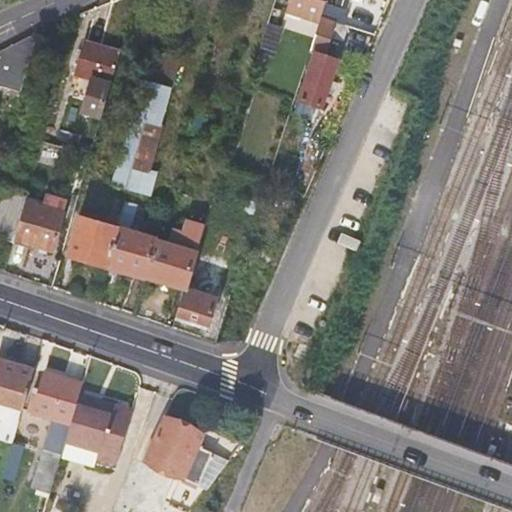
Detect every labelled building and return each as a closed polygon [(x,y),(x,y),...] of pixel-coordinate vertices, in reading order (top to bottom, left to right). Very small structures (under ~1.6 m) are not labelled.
[(327,0),(290,0),(288,10),(321,20),(322,16),(327,0)] [(345,24),(322,16),(321,20),(311,50),(316,53),(300,101),(321,107),(338,60),(323,55),(329,34),(341,38),(345,24)] [(0,50),(0,61),(24,74),(36,30),(0,50)] [(84,48),(80,62),(77,72),(85,74),(84,78),(91,80),(83,111),(101,117),(119,50),(86,40),(84,48)] [(75,60),(80,62),(84,48),(79,46),(75,60)] [(133,115),(159,123),(170,87),(144,80),(133,115)] [(0,235),(14,239),(25,201),(27,192),(0,183),(0,235)] [(39,205),(25,201),(14,239),(51,249),(65,200),(43,193),(39,205)] [(70,255),(107,266),(119,226),(126,199),(115,195),(110,212),(114,213),(110,224),(81,215),(70,255)] [(147,277),(186,289),(197,253),(206,227),(192,223),(183,249),(157,240),(147,277)] [(107,266),(147,277),(157,240),(158,237),(119,226),(107,266)] [(218,297),(186,289),(178,314),(209,324),(218,297)] [(0,402),(22,409),(33,371),(0,360),(0,402)] [(32,413),(71,425),(80,394),(82,386),(44,374),(32,413)] [(133,410),(80,394),(71,425),(66,439),(100,450),(98,456),(118,463),(133,410)] [(165,504),(184,511),(186,511),(227,460),(213,455),(214,453),(198,445),(203,436),(163,417),(143,458),(177,476),(165,504)] [(32,488),(50,495),(62,456),(42,451),(32,488)]
